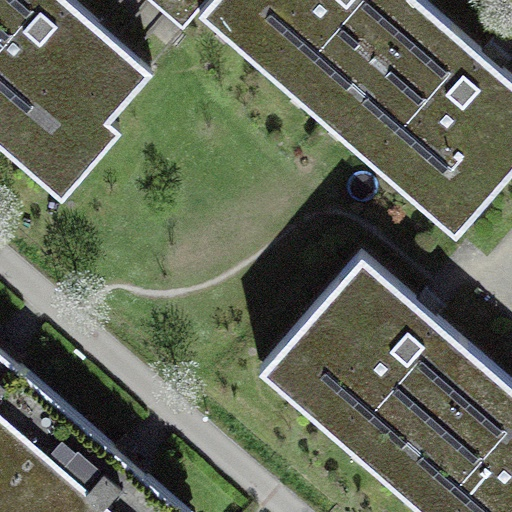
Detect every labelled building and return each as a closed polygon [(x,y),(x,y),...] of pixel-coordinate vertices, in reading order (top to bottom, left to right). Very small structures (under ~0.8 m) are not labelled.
[(0,0),(0,145),(55,191),(159,65),(80,0),(0,0)] [(183,0),(197,12),(207,0),(183,0)] [(210,0),(336,108),(429,0),(428,0),(210,0)] [(429,0),(336,108),(465,218),(511,163),(511,71),(492,54),(429,0)] [(383,476),(488,357),(438,313),(363,247),(258,366),(383,476)] [(0,474),(73,391),(23,347),(0,327),(0,474)] [(511,511),(511,377),(488,357),(383,476),(424,511),(511,511)] [(212,511),(160,466),(73,391),(0,474),(0,511),(212,511)]
